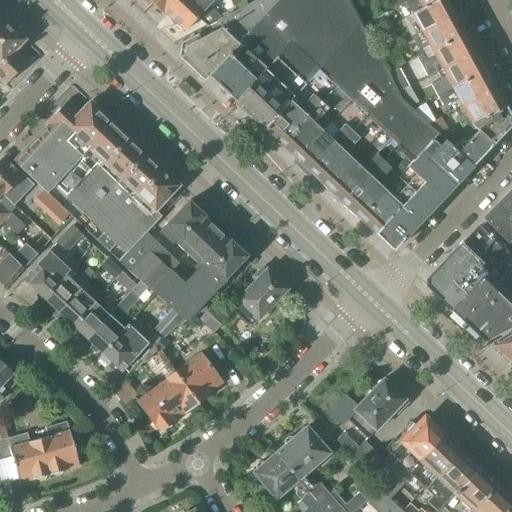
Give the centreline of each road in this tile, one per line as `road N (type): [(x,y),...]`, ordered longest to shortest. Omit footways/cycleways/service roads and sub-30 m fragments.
road 1 (secondary): [(370,299),(90,34)]
road 2 (residential): [(195,460),(270,401),(370,299)]
road 3 (residential): [(140,486),(92,402),(0,315)]
road 4 (residential): [(370,299),(511,158)]
road 5 (secondary): [(511,436),(370,299)]
road 6 (residential): [(0,132),(90,34)]
